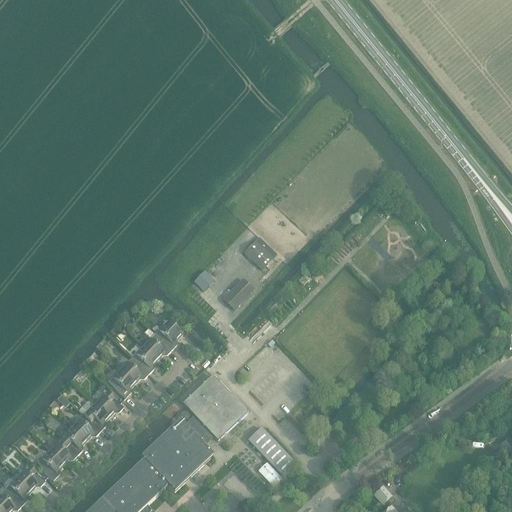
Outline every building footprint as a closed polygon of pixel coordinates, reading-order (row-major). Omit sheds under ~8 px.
[(264,272),(275,260),(258,243),(247,255),(264,272)] [(204,272),(193,283),(203,293),(215,282),(204,272)] [(235,311),(252,294),(242,284),(225,301),(235,311)] [(154,336),(171,353),(176,348),(173,346),(182,337),(167,322),(154,336)] [(143,348),(158,362),(164,355),(167,357),(171,353),(154,336),(143,348)] [(131,360),(148,377),(153,372),(151,370),(158,362),(143,348),(131,360)] [(120,372),(135,386),(142,379),(144,381),(148,377),(131,360),(128,363),(126,360),(121,360),(117,364),(117,368),(120,371),(120,372)] [(128,393),(135,386),(120,372),(108,384),(125,401),(130,396),(128,393)] [(142,463),(90,511),(151,511),(148,508),(168,489),(174,495),(212,458),(201,447),(211,437),(216,443),(246,414),(211,377),(181,406),(192,418),(182,427),(179,423),(140,460),(142,463)] [(94,405),(109,420),(116,412),(119,415),(123,410),(106,393),(94,405)] [(62,395),(58,399),(65,408),(70,403),(62,395)] [(83,417),(100,434),(105,429),(102,427),(109,420),(94,405),(83,417)] [(71,429),(86,443),(93,436),(96,438),(100,434),(83,417),(71,429)] [(60,441),(77,458),(82,453),(79,451),(86,443),(71,429),(60,441)] [(283,480),(297,466),(286,455),(262,429),(249,444),(283,480)] [(511,442),(509,438),(498,448),(509,460),(511,457),(511,442)] [(49,453),(64,467),(71,460),(73,462),(77,458),(60,441),(49,453)] [(57,474),(64,467),(49,453),(37,465),(44,472),(43,473),(53,483),(59,477),(57,474)] [(31,455),(27,460),(31,464),(35,460),(31,455)] [(266,464),(258,472),(274,488),(282,481),(266,464)] [(16,479),(31,494),(38,487),(40,489),(45,484),(28,467),(16,479)] [(5,491),(22,508),(26,503),(24,501),(31,494),(16,479),(5,491)] [(387,501),(391,497),(383,488),(374,496),(383,505),(387,501)] [(0,496),(0,509),(2,511),(13,511),(15,510),(16,511),(18,511),(22,508),(5,491),(0,496)]
